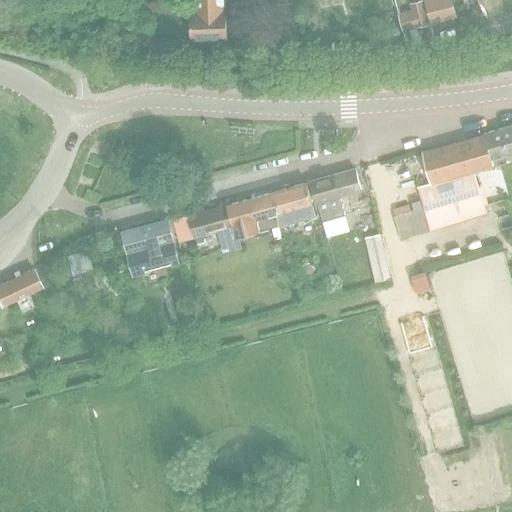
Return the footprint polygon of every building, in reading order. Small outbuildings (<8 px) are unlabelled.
[(194,0),(195,11),(190,11),(191,39),(196,39),(227,38),(246,39),(245,8),(224,9),(224,0),(194,0)] [(363,0),(366,12),(379,9),(377,0),(363,0)] [(423,0),(422,0),(410,3),(411,10),(398,13),(403,30),(429,23),(423,0)] [(425,0),(432,23),(456,17),(451,0),(425,0)] [(480,11),(459,17),(462,28),(483,22),(480,11)] [(369,23),(382,20),(381,15),(372,17),(372,15),(368,16),(369,23)] [(511,126),(485,134),(492,157),(494,165),(495,165),(493,157),(511,151),(511,126)] [(425,207),(395,216),(401,239),(486,212),(474,171),(494,165),(492,157),(485,134),(423,151),(428,170),(432,183),(419,187),(425,207)] [(366,153),(343,155),(344,177),(368,175),(366,153)] [(345,215),(343,207),(334,175),(311,181),(322,221),(345,215)] [(316,214),(312,203),(307,182),(271,192),(277,213),(279,213),(282,225),(316,214)] [(280,225),(282,225),(279,213),(277,213),(271,192),(237,202),(226,205),(226,204),(188,215),(194,238),(196,238),(198,244),(204,243),(202,236),(233,228),(236,238),(259,231),(280,225)] [(167,220),(123,232),(129,253),(135,274),(178,262),(172,241),(173,241),(167,220)] [(391,279),(380,234),(364,238),(375,283),(391,279)] [(274,253),(283,251),(282,242),(273,244),(274,253)] [(90,268),(86,251),(69,256),(73,273),(90,268)] [(41,286),(32,268),(0,282),(0,303),(1,305),(41,286)] [(417,298),(431,293),(427,282),(423,284),(423,282),(413,286),(417,298)] [(190,307),(175,312),(178,322),(193,318),(190,307)]
